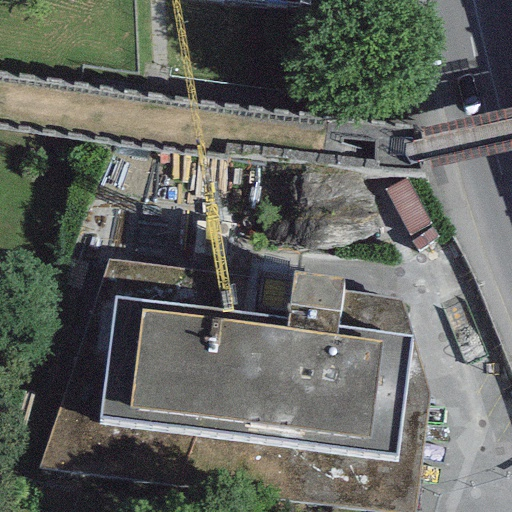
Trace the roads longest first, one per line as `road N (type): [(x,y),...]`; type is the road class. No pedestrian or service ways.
road 1 (unknown): [(500,511),(420,272)]
road 2 (primary): [(511,165),(490,106),(468,0)]
